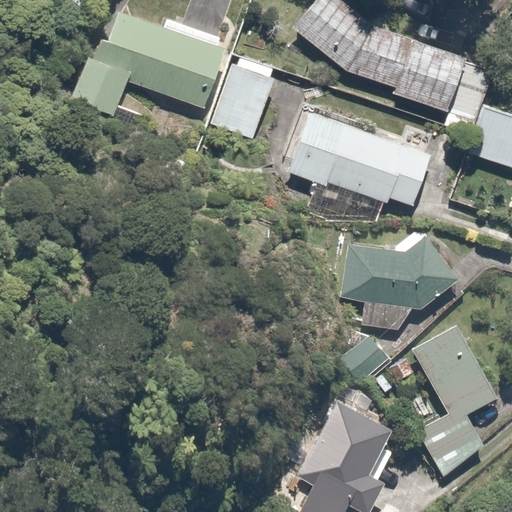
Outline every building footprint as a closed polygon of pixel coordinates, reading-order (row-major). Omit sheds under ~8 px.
[(336,39),(296,3),(253,43),(299,83),(359,110),(388,47),(336,39)] [(186,60),(64,32),(63,35),(45,66),(39,63),(4,124),(7,126),(58,139),(69,120),(149,137),(186,60)] [(425,125),(448,67),(394,53),(371,107),(425,125)] [(230,102),(191,82),(154,152),(193,172),(230,102)] [(511,96),(506,96),(499,128),(511,131),(511,96)] [(511,135),(457,115),(437,169),(491,189),(511,135)] [(401,162),(264,117),(239,194),(375,240),(401,162)] [(511,188),(498,200),(511,214),(511,188)] [(365,268),(300,261),(289,320),(385,326),(411,303),(428,280),(391,256),(365,268)] [(418,396),(376,423),(398,455),(504,384),(449,303),(389,343),(392,342),(421,395),(418,396)] [(304,511),(334,452),(268,420),(223,511),(304,511)]
